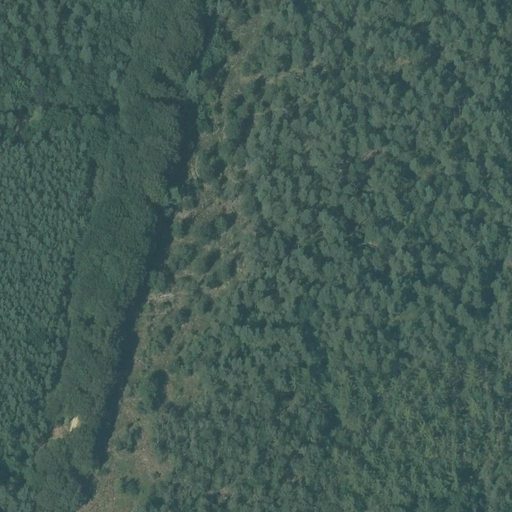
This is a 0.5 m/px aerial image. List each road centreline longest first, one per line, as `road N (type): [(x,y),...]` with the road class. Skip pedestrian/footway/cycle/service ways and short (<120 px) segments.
road 1 (track): [(52,511),(178,0)]
road 2 (track): [(370,511),(511,472)]
